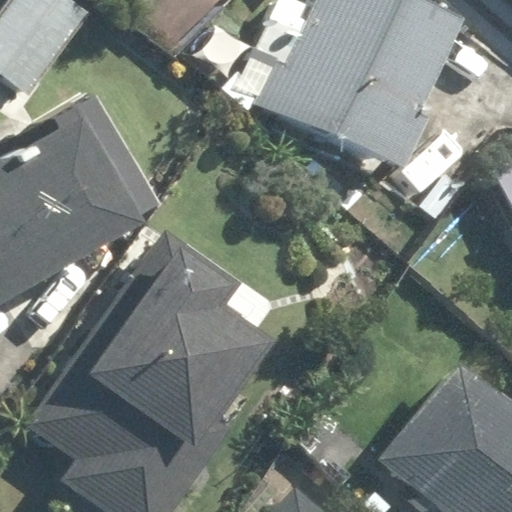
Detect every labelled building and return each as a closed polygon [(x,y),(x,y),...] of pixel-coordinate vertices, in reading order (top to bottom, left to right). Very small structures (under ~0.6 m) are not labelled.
[(49,0),(13,0),(0,19),(0,86),(28,106),(85,26),(49,0)] [(273,72),(252,117),(400,186),(424,135),(416,132),(460,37),(381,0),(320,0),(301,43),(264,26),(249,61),(273,72)] [(76,136),(0,178),(0,322),(139,244),(134,235),(150,226),(127,184),(109,194),(76,136)] [(433,178),(413,209),(436,226),(457,195),(433,178)] [(272,351),(220,315),(235,293),(160,241),(25,434),(73,469),(57,491),(87,511),(178,511),(227,442),(213,433),(272,351)] [(511,511),(511,424),(453,378),(378,473),(427,511),(511,511)] [(302,511),(289,500),(278,511),(302,511)]
